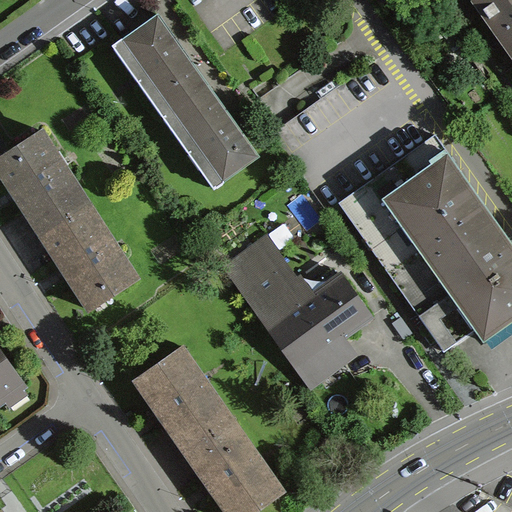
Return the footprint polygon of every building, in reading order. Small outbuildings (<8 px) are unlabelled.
[(511,7),(493,21),(511,48),(511,7)] [(159,14),(112,46),(213,188),(259,156),(159,14)] [(44,127),(0,155),(0,177),(88,313),(142,279),(44,127)] [(511,338),(511,236),(457,160),(438,142),(344,210),(449,357),(483,330),(497,349),(511,338)] [(273,232),(232,259),(320,389),(365,359),(349,335),(380,314),(348,267),(313,291),(273,232)] [(0,415),(34,392),(0,342),(0,415)] [(184,345),(133,380),(225,511),(257,511),(287,492),(184,345)]
